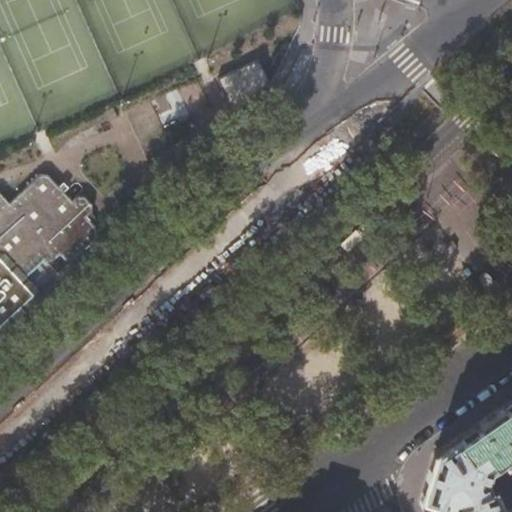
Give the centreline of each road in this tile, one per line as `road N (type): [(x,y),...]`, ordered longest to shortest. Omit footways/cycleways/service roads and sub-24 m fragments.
road 1 (residential): [(323,119),(236,172),(0,392)]
road 2 (trunk): [(0,86),(181,0)]
road 3 (residential): [(479,0),(323,119)]
road 4 (residential): [(351,454),(511,342)]
